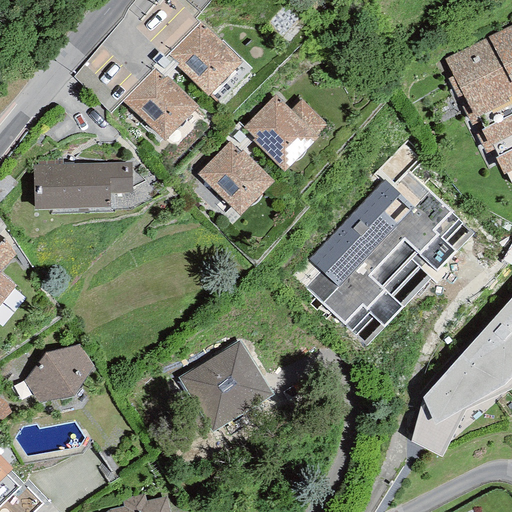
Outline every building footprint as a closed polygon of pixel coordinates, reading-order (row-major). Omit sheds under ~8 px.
[(176,66),(208,96),(241,62),(199,23),(169,55),(179,63),(176,66)] [(511,26),(443,60),(507,187),(511,184),(511,26)] [(164,78),(154,69),(122,101),(164,142),(197,107),(166,76),(164,78)] [(275,95),(242,128),(254,139),(252,142),(284,172),(318,137),(316,135),(327,126),(300,100),(290,109),(275,95)] [(240,152),(229,142),(196,175),(239,217),(273,182),(242,151),(240,152)] [(33,165),(34,210),(110,208),(110,194),(132,193),(131,162),(62,164),(62,161),(38,161),(38,165),(33,165)] [(474,234),(408,171),(392,187),(384,180),(307,259),(321,273),(306,289),(366,346),(437,272),(474,234)] [(0,303),(14,286),(0,273),(0,271),(14,255),(4,239),(0,243),(0,303)] [(511,297),(422,398),(410,442),(441,457),(466,411),(511,390),(511,388),(511,297)] [(178,379),(212,433),(272,395),(239,341),(178,379)] [(79,344),(45,353),(23,380),(39,403),(73,396),(94,366),(79,344)] [(0,480),(12,469),(0,456),(0,480)] [(107,511),(105,511),(169,511),(165,497),(145,501),(144,495),(122,500),(123,507),(107,511)]
